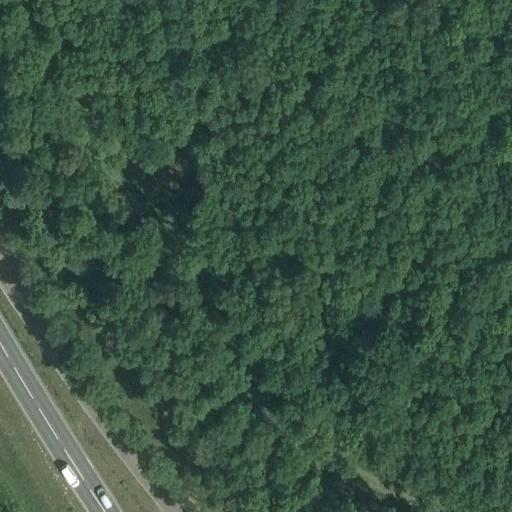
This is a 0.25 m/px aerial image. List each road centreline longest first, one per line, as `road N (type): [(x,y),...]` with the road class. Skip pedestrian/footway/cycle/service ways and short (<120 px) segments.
road 1 (unclassified): [(180,511),(95,406),(0,258)]
road 2 (secondary): [(0,341),(107,511)]
